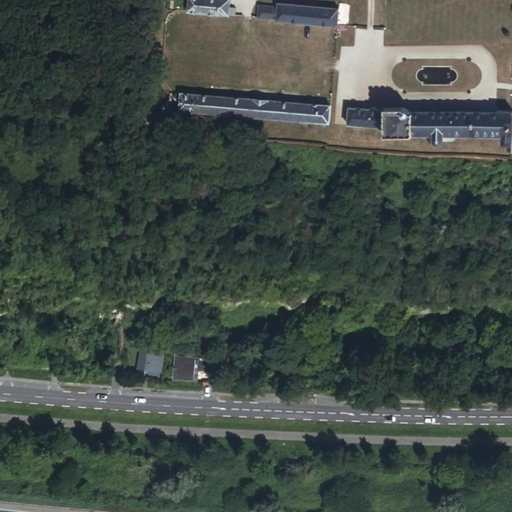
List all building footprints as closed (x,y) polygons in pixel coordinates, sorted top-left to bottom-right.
[(188,0),(188,12),(231,15),(232,0),(188,0)] [(341,23),(342,7),(281,2),(280,6),(262,5),(262,18),(281,19),(281,21),(341,26),(341,23)] [(181,79),(180,90),(330,102),(331,86),(269,81),(270,77),(252,75),(251,80),(178,74),(177,79),(181,79)] [(511,142),(511,108),(500,108),(499,112),(412,109),(410,107),(391,106),(389,108),(354,107),(353,123),(389,126),(389,133),(434,136),(437,143),(446,143),(449,135),(507,137),(507,143),(511,142)] [(272,366),(272,346),(249,345),(249,366),(257,366),(257,368),(262,368),(262,366),(272,366)] [(131,362),(134,348),(126,348),(124,361),(131,362)] [(299,349),(289,349),(288,362),(298,362),(299,349)] [(174,360),(150,357),(147,380),(158,381),(158,384),(169,386),(170,382),(171,383),(174,360)] [(70,375),(72,360),(62,359),(61,374),(70,375)] [(77,365),(77,384),(115,385),(116,366),(103,366),(103,359),(91,359),(91,366),(77,365)] [(210,369),(185,368),(184,389),(208,389),(208,380),(218,380),(219,370),(210,370),(210,369)]
